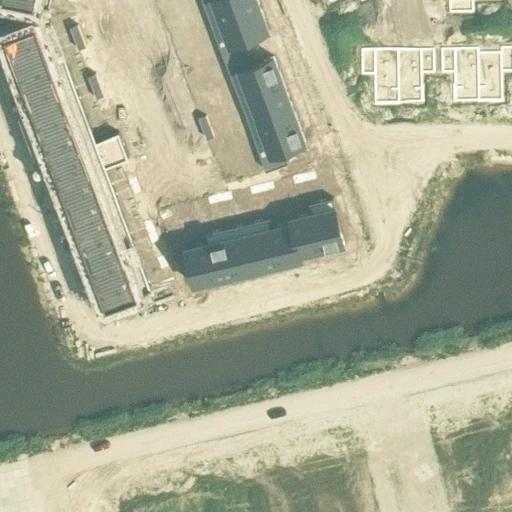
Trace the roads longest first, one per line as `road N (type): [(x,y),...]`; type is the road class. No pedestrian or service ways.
road 1 (residential): [(0,119),(80,332),(90,340),(386,265),(341,140)]
road 2 (residential): [(511,360),(73,461),(58,478),(62,511)]
road 3 (residential): [(511,134),(341,140)]
road 4 (residential): [(341,140),(290,0)]
